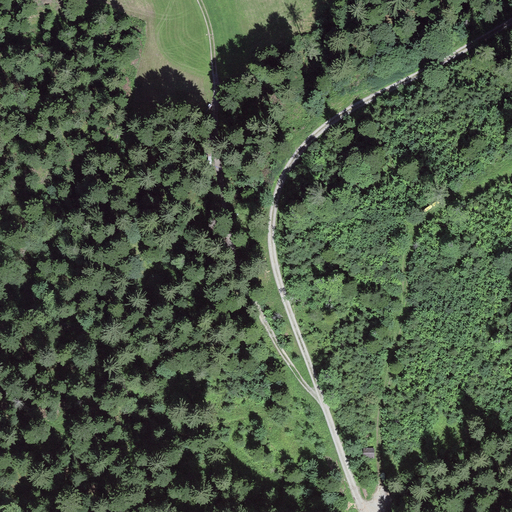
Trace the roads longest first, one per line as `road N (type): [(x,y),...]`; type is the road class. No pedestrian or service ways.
road 1 (track): [(321,397),(272,249),(285,172),(327,123),(511,19)]
road 2 (track): [(201,0),(211,29),(219,176),(233,247),(255,307),(303,383),(321,397)]
road 3 (track): [(376,511),(380,425),(412,233),(445,202),(511,170)]
road 4 (track): [(363,511),(321,397)]
